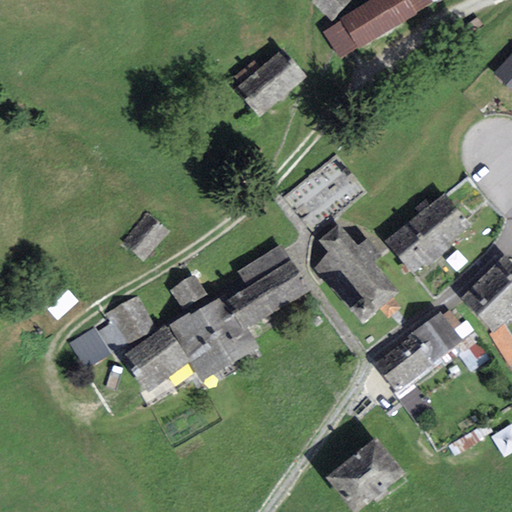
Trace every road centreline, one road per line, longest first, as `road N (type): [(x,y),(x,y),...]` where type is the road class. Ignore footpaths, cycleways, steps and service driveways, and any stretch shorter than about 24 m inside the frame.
road 1 (track): [(345,95),(220,227),(61,335),(55,379),(67,402),(87,409),(130,390)]
road 2 (track): [(309,0),(315,80),(307,141)]
